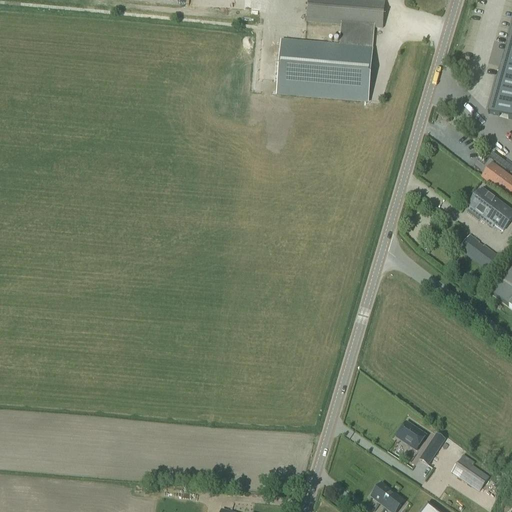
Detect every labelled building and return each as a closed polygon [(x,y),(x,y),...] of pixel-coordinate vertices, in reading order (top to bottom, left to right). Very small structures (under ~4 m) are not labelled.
[(346,0),(307,0),(306,23),(340,26),(339,47),(270,41),(265,97),(367,106),(372,51),(373,29),(382,30),(384,3),(381,3),(381,0),(372,0),(373,2),(346,0)] [(511,30),(508,45),(511,45),(511,46),(506,69),(502,68),(489,114),(511,120),(511,30)] [(485,132),(478,139),(488,150),(495,142),(485,132)] [(511,167),(492,153),(489,157),(509,172),(511,167)] [(511,180),(490,164),(480,179),(511,203),(511,180)] [(511,215),(481,192),(469,208),(502,233),(511,219),(511,215)] [(469,238),(458,253),(492,278),(503,263),(469,238)] [(511,311),(511,269),(492,297),(511,311)] [(423,438),(424,437),(405,424),(395,439),(414,452),(421,442),(428,447),(431,443),(423,438)] [(428,447),(419,461),(427,467),(444,442),(435,436),(431,443),(428,447)] [(460,460),(450,474),(478,494),(488,480),(460,460)] [(394,511),(403,502),(384,487),(374,500),(389,511),(394,511)] [(178,511),(203,511),(205,501),(182,496),(178,511)] [(422,511),(427,504),(412,496),(407,503),(422,511)] [(157,509),(172,509),(172,498),(156,498),(157,509)] [(144,499),(141,511),(150,511),(152,500),(144,499)]
